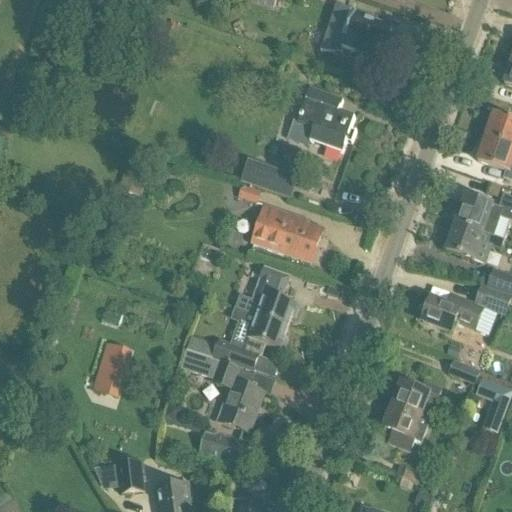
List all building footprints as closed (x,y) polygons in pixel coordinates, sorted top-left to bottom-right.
[(342,55),(343,52),(351,55),(378,64),(381,55),(383,56),(392,30),(376,25),(377,20),(354,12),(336,7),(321,54),(342,55)] [(162,59),(173,28),(143,17),(132,48),(162,59)] [(298,127),(314,133),(310,144),(343,156),(347,144),(352,146),(357,134),(351,132),(355,121),(339,115),(343,104),(311,92),(306,105),(298,127)] [(511,123),(494,117),(486,141),(511,149),(511,123)] [(511,149),(486,141),(478,164),(511,175),(511,149)] [(141,200),(153,159),(131,152),(119,193),(141,200)] [(241,186),(292,202),(299,182),(248,165),(241,186)] [(243,188),(240,195),(238,201),(257,207),(261,195),(243,188)] [(494,239),(495,238),(505,242),(511,224),(511,200),(504,198),(500,210),(466,198),(457,226),(479,234),(494,239)] [(267,252),(289,260),(291,255),(313,262),(322,237),(308,232),(310,223),(265,208),(260,223),(262,224),(254,247),(267,252)] [(457,226),(447,254),(486,267),(492,250),(501,253),(505,242),(495,238),(494,239),(479,234),(457,226)] [(487,290),(511,298),(511,278),(493,272),(487,290)] [(447,309),(431,302),(422,325),(451,336),(455,326),(475,334),(484,311),(504,319),(511,301),(511,298),(487,290),(487,291),(482,289),(475,308),(451,299),(447,309)] [(261,308),(241,301),(237,312),(289,331),(293,320),(296,321),(299,313),(296,312),(297,308),(265,297),(261,308)] [(219,343),(216,352),(211,350),(211,348),(194,342),(189,353),(212,362),(215,363),(221,365),(241,372),(242,371),(253,376),(259,358),(261,359),(265,348),(281,353),(282,349),(286,351),(288,343),(285,341),(289,331),(237,312),(233,322),(239,324),(231,347),(219,343)] [(112,424),(135,346),(109,338),(86,416),(112,424)] [(215,363),(212,362),(189,353),(183,372),(215,383),(213,386),(232,393),(229,401),(227,400),(219,422),(221,423),(220,426),(250,437),(265,397),(249,391),(254,378),(241,373),(241,372),(221,365),(215,363)] [(480,375),(453,364),(448,378),(475,389),(480,375)] [(425,395),(402,386),(393,409),(431,423),(442,393),(428,388),(425,395)] [(394,435),(393,440),(389,448),(410,457),(414,447),(421,450),(431,423),(393,409),(385,431),(394,435)] [(199,456),(237,467),(243,446),(206,435),(199,456)] [(296,466),(277,460),(273,472),(292,478),(296,466)] [(145,495),(142,466),(94,471),(103,493),(119,492),(120,498),(145,495)] [(395,480),(420,490),(425,475),(401,466),(395,480)] [(156,491),(158,511),(186,511),(186,510),(191,509),(188,486),(156,491)] [(420,490),(413,508),(424,511),(431,494),(420,490)] [(19,511),(12,500),(0,507),(0,511),(19,511)] [(233,511),(266,511),(267,507),(250,501),(249,502),(233,503),(233,511)]
